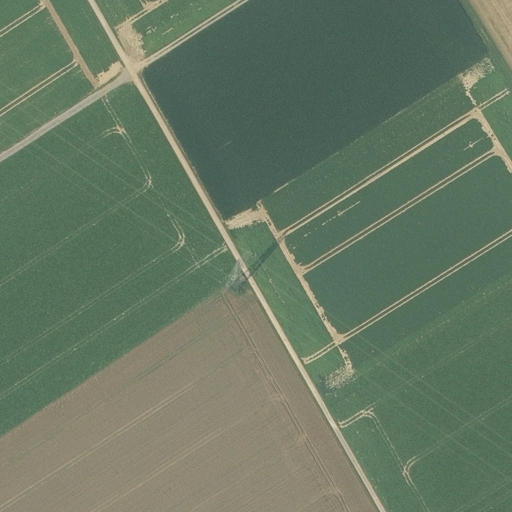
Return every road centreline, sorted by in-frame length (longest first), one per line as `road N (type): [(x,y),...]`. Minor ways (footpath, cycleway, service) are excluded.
road 1 (track): [(90,0),(380,511)]
road 2 (track): [(0,161),(131,73)]
road 3 (track): [(245,0),(131,73)]
